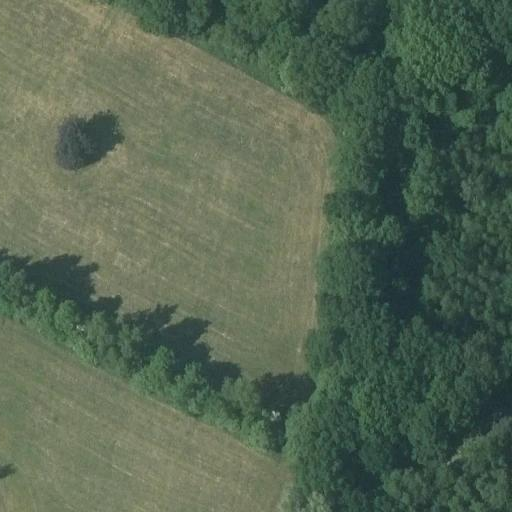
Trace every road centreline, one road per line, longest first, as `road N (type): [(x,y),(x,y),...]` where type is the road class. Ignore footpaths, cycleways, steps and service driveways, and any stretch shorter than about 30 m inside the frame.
road 1 (track): [(394,77),(345,511)]
road 2 (unclassified): [(355,511),(511,407)]
